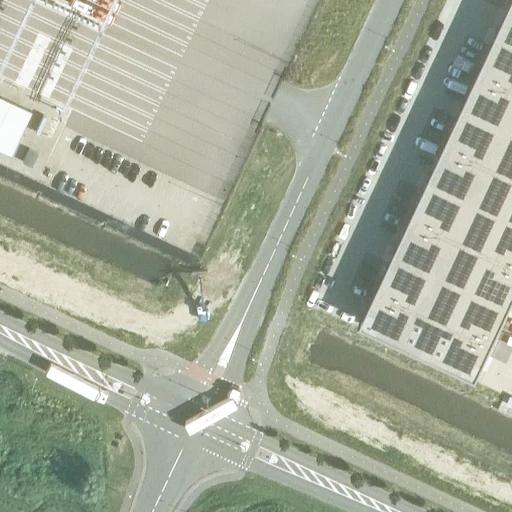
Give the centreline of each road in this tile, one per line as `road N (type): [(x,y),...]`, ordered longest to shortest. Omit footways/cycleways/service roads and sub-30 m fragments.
road 1 (unclassified): [(234,335),(392,0)]
road 2 (tertiary): [(188,434),(265,469),(315,477)]
road 3 (tertiary): [(80,366),(112,399),(188,434)]
